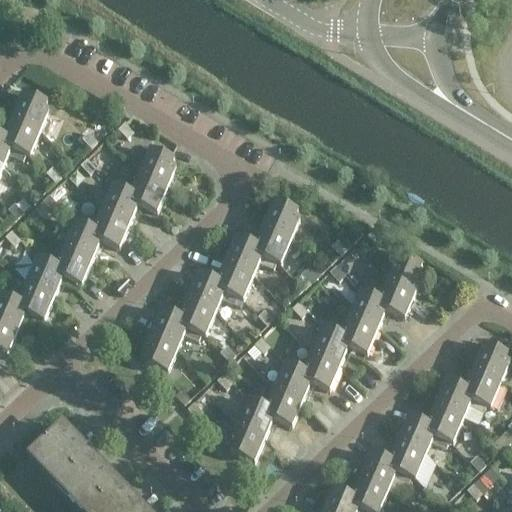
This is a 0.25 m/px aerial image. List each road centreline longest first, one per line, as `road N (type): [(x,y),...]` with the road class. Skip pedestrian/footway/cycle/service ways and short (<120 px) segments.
road 1 (residential): [(59,370),(254,180),(47,59),(25,58),(8,69)]
road 2 (residential): [(269,511),(473,319)]
road 3 (residential): [(198,511),(59,370)]
road 4 (tertiary): [(370,33),(390,72),(465,118)]
